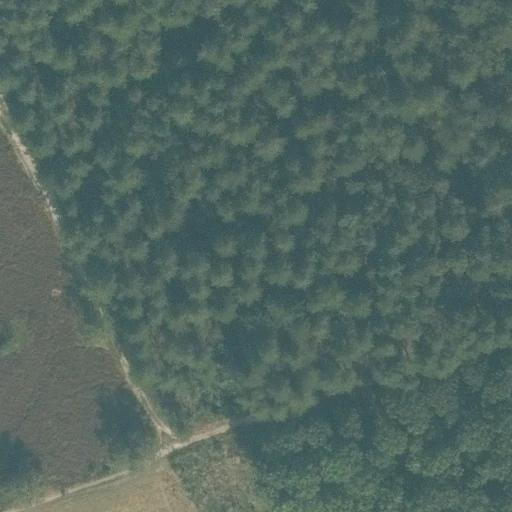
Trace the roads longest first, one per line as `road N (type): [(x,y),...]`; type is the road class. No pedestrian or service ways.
road 1 (track): [(0,94),(178,449)]
road 2 (track): [(511,325),(178,449)]
road 3 (track): [(178,449),(16,511)]
